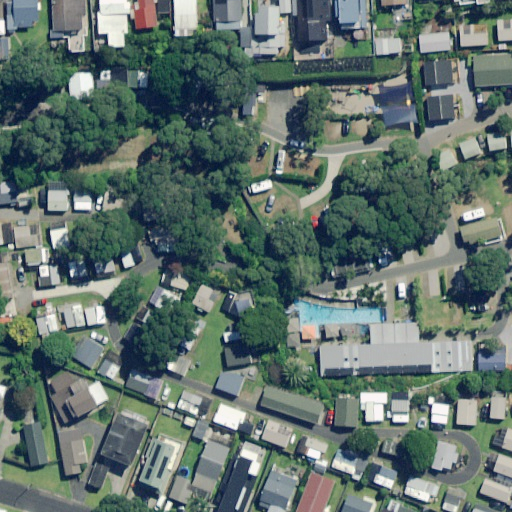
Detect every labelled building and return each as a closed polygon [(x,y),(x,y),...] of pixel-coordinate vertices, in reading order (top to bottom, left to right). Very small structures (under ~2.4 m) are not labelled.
[(46,24),(46,0),(9,0),(10,33),(36,33),(36,24),(46,24)] [(89,21),(88,0),(53,0),(56,32),(90,30),(89,21)] [(102,0),(103,13),(100,13),(101,35),(111,35),(111,49),(127,48),(127,35),(130,35),(128,0),(102,0)] [(136,12),(139,31),(161,27),(156,0),(139,0),(141,11),(136,12)] [(200,38),(199,0),(176,0),(177,38),(200,38)] [(242,0),(214,0),(216,22),(244,20),(242,0)] [(258,56),(281,56),(281,49),(287,49),(288,25),(284,25),(284,14),(292,15),(292,0),(281,0),(282,7),(262,7),(262,15),(259,15),(259,25),(258,56)] [(342,19),(342,24),(344,24),(344,30),(365,30),(364,0),(341,0),(342,3),(338,3),(338,19),(342,19)] [(328,25),(328,1),(293,1),(293,25),(308,25),(308,37),(325,37),(325,25),(328,25)] [(511,41),(511,20),(496,22),(497,43),(511,41)] [(487,47),(486,26),(459,27),(460,48),(487,47)] [(450,33),(419,36),(421,53),(452,50),(450,33)] [(401,55),(400,39),(376,41),(377,57),(401,55)] [(511,54),(474,57),(476,87),(511,84),(511,54)] [(460,58),(443,58),(443,74),(460,74),(460,58)] [(150,88),(149,74),(95,75),(95,90),(150,88)] [(90,91),(87,76),(69,80),(73,95),(90,91)] [(68,100),(65,88),(48,93),(51,104),(68,100)] [(506,154),(504,137),(487,139),(489,156),(506,154)] [(482,158),(475,142),(459,149),(466,166),(482,158)] [(456,167),(448,152),(433,160),(441,175),(456,167)] [(352,164),(340,167),(344,180),(356,177),(352,164)] [(50,182),(49,211),(69,212),(70,183),(50,182)] [(31,184),(0,188),(0,205),(19,203),(20,209),(34,207),(31,184)] [(108,185),(103,213),(115,215),(120,188),(108,185)] [(95,188),(75,187),(74,210),(94,211),(95,188)] [(491,217),(488,203),(462,209),(465,224),(491,217)] [(503,237),(498,217),(462,226),(466,243),(470,242),(471,245),(503,237)] [(46,239),(51,238),(53,251),(69,248),(68,239),(74,238),(72,221),(44,225),(46,239)] [(12,223),(0,223),(0,244),(0,246),(15,245),(12,223)] [(33,237),(32,227),(15,229),(17,249),(40,246),(39,236),(33,237)] [(150,232),(152,243),(177,238),(175,227),(150,232)] [(146,263),(142,249),(122,256),(126,269),(146,263)] [(43,251),(27,253),(30,268),(46,266),(43,251)] [(117,272),(115,258),(96,262),(98,275),(117,272)] [(12,259),(0,260),(0,281),(15,281),(12,259)] [(89,278),(86,263),(71,265),(73,280),(89,278)] [(59,266),(42,269),(44,285),(62,283),(59,266)] [(171,267),(163,282),(185,294),(194,277),(171,267)] [(439,301),(437,278),(426,279),(429,302),(439,301)] [(212,300),(216,292),(205,286),(195,305),(211,314),(217,303),(212,300)] [(177,296),(161,287),(151,304),(167,313),(177,296)] [(245,300),(239,301),(242,319),(260,316),(256,291),(243,293),(245,300)] [(232,314),(240,296),(231,292),(223,310),(232,314)] [(451,303),(443,304),(446,329),(454,328),(453,323),(461,322),(459,308),(452,309),(451,303)] [(86,326),(83,304),(65,307),(68,329),(86,326)] [(109,324),(106,307),(90,310),(92,326),(109,324)] [(60,331),(57,312),(37,315),(40,334),(60,331)] [(107,351),(88,340),(76,359),(95,371),(107,351)] [(471,342),(320,347),(320,376),(472,371),(471,342)] [(229,368),(253,364),(251,346),(227,350),(229,368)] [(505,349),(477,349),(477,373),(505,373),(505,349)] [(194,362),(173,353),(167,369),(188,378),(194,362)] [(126,363),(111,354),(100,373),(114,382),(126,363)] [(161,381),(134,370),(127,387),(155,398),(161,381)] [(93,379),(82,379),(77,381),(72,372),(53,382),(59,393),(52,397),(69,426),(112,401),(101,382),(96,385),(93,379)] [(246,378),(236,374),(222,373),(217,389),(238,397),(246,378)] [(325,407),(268,388),(262,406),(319,425),(325,407)] [(206,400),(185,392),(179,408),(199,416),(206,400)] [(494,399),(490,399),(489,421),(505,423),(507,393),(494,392),(494,399)] [(378,394),(363,394),(363,408),(368,408),(368,424),(385,424),(386,397),(378,397),(378,394)] [(363,398),(335,397),(334,423),(362,424),(363,398)] [(436,404),(436,399),(429,398),(429,407),(432,408),(431,424),(449,425),(450,405),(436,404)] [(479,401),(457,400),(455,426),(477,428),(479,401)] [(394,411),(389,411),(389,421),(393,421),(393,423),(409,424),(409,402),(394,401),(394,411)] [(249,416),(222,405),(215,423),(252,438),(256,426),(247,423),(249,416)] [(150,427),(119,414),(102,456),(133,468),(150,427)] [(211,426),(200,422),(194,437),(205,441),(211,426)] [(294,431),(270,422),(263,440),(287,449),(294,431)] [(41,423),(23,426),(32,467),(49,464),(41,423)] [(511,429),(508,429),(502,449),(511,452),(511,429)] [(89,465),(84,430),(59,434),(66,478),(84,475),(83,466),(89,465)] [(331,445),(310,437),(304,455),(322,462),(325,453),(328,454),(331,445)] [(452,464),(456,466),(459,455),(455,454),(458,445),(440,439),(431,466),(449,472),(452,464)] [(141,482),(161,490),(177,449),(156,441),(141,482)] [(193,483),(180,478),(172,498),(191,506),(196,494),(213,500),(232,451),(209,442),(193,483)] [(371,461),(339,449),(333,468),(358,477),(360,471),(367,473),(371,461)] [(511,459),(499,455),(493,473),(511,478),(511,459)] [(237,469),(220,511),(238,511),(248,488),(254,491),(259,478),(253,475),(257,465),(239,458),(235,468),(237,469)] [(102,490),(109,469),(96,464),(89,485),(102,490)] [(382,476),(377,475),(374,484),(395,492),(402,472),(385,466),(382,476)] [(288,511),(302,479),(273,468),(259,505),(271,510),(270,511),(288,511)] [(404,495),(428,504),(430,497),(436,500),(441,487),(411,476),(404,495)] [(511,488),(487,480),(482,495),(507,504),(511,488)] [(322,511),(323,511),(328,511),(330,509),(333,510),(340,493),(311,481),(302,503),(311,507),(308,511),(322,511)] [(441,510),(447,511),(456,511),(461,501),(464,503),(468,492),(450,486),(441,510)] [(375,511),(378,507),(351,496),(344,511),(375,511)] [(417,511),(392,502),(389,511),(384,510),(383,511),(417,511)]
